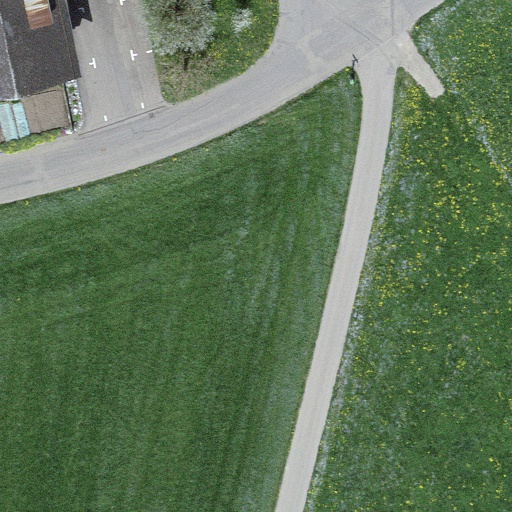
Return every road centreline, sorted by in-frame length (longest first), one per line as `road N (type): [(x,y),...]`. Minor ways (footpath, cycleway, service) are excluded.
road 1 (track): [(298,511),(376,167),(382,91),(357,33)]
road 2 (unclassified): [(357,33),(184,125),(0,179)]
